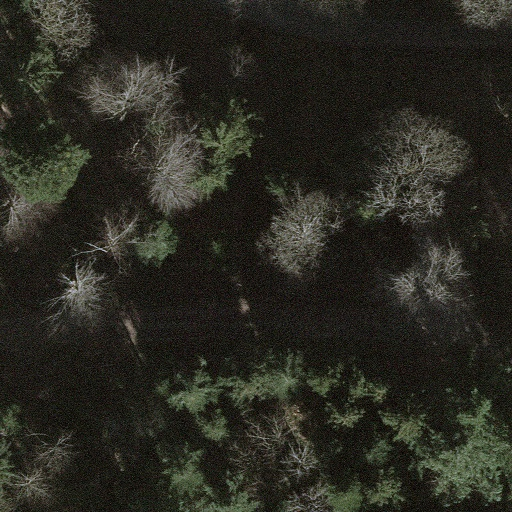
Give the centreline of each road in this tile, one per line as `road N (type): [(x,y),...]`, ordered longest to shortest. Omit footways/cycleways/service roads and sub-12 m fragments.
road 1 (track): [(511,355),(406,321),(0,339)]
road 2 (track): [(389,0),(511,23)]
